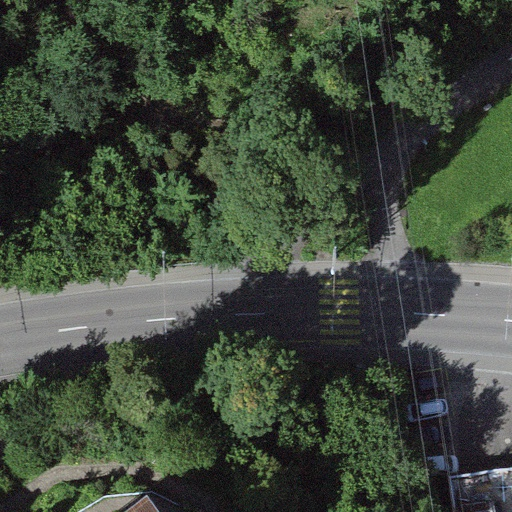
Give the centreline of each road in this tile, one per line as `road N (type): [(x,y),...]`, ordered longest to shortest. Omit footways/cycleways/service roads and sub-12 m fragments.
road 1 (tertiary): [(388,313),(201,318),(0,341)]
road 2 (residential): [(388,313),(389,206),(401,158),(448,108),(511,67)]
road 3 (tertiary): [(511,322),(388,313)]
